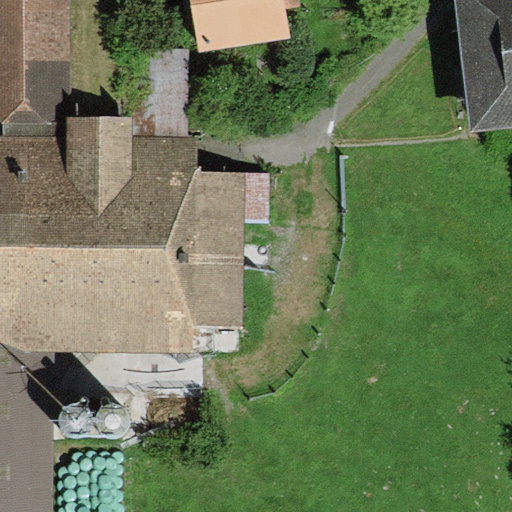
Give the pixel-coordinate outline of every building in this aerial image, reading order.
[(71,119),(71,0),(0,0),(0,122),(2,125),(2,137),(62,137),(63,119),(71,119)] [(188,0),(198,58),(255,48),(260,77),(290,72),(285,43),(290,42),(285,12),(302,9),(300,0),(188,0)] [(511,0),(452,0),(469,139),(511,134),(511,0)] [(196,137),(133,137),(133,120),(71,119),(63,119),(62,137),(2,137),(0,136),(0,511),(53,511),(53,357),(195,358),(195,333),(245,333),(245,223),(270,223),(270,171),(196,171),(196,137)] [(88,442),(94,429),(88,416),(75,411),(62,416),(57,429),(62,442),(75,448),(88,442)] [(129,441),(134,429),(129,417),(116,412),(104,417),(99,429),(104,441),(116,447),(129,441)]
